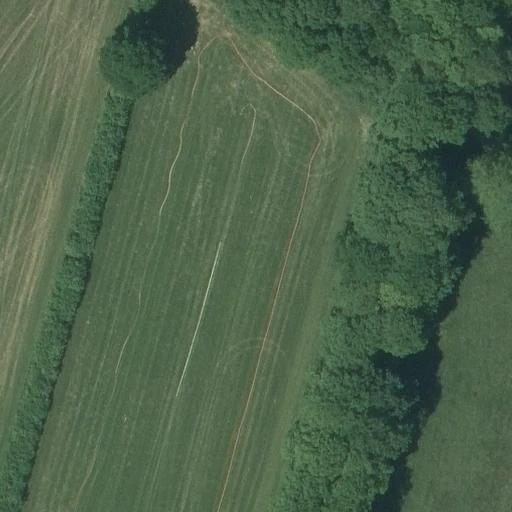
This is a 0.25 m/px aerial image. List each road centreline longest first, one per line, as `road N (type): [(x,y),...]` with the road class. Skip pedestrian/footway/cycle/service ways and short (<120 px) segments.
road 1 (unclassified): [(320,511),(462,0)]
road 2 (track): [(511,171),(330,0)]
